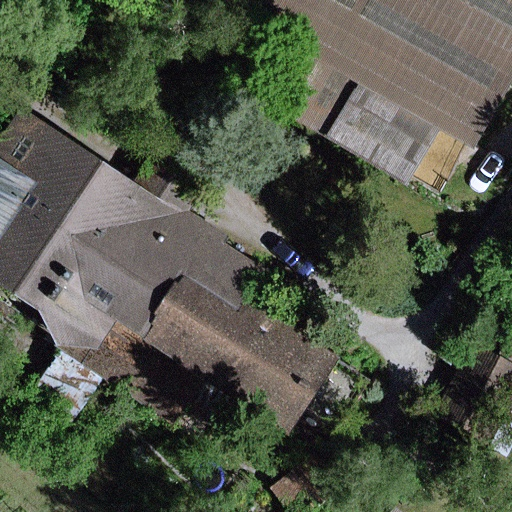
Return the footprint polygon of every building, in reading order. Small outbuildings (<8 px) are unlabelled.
[(511,72),(511,0),(220,0),(360,78),(329,133),(410,178),(445,115),(480,134),(509,77),(511,72)] [(147,305),(203,219),(178,203),(196,176),(162,154),(143,182),(26,106),(0,146),(0,295),(78,346),(118,286),(147,305)] [(173,415),(204,370),(255,295),(270,274),(224,244),(230,235),(203,219),(147,305),(118,286),(78,346),(173,415)] [(255,295),(204,370),(290,429),(342,356),(255,295)] [(511,328),(511,329),(500,352),(511,358),(511,316),(506,326),(511,328)] [(511,358),(500,352),(469,338),(434,410),(493,438),(511,399),(511,358)] [(315,450),(274,484),(297,511),(310,511),(344,484),(315,450)] [(417,511),(402,498),(390,511),(417,511)]
